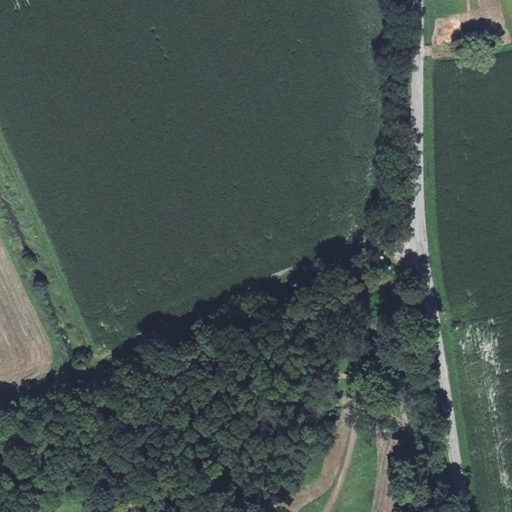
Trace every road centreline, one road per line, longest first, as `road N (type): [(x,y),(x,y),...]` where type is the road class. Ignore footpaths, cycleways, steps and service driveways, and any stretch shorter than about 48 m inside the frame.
road 1 (unclassified): [(462,511),(420,231),(416,0)]
road 2 (track): [(0,408),(384,239),(420,231)]
